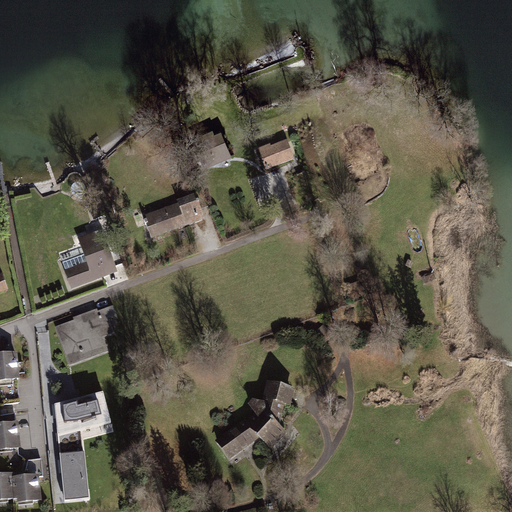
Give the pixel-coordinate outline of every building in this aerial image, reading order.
[(192,140),(205,169),(232,158),(221,132),(215,135),(214,131),(192,140)] [(366,135),(341,147),(360,185),(384,173),(366,135)] [(259,148),(267,170),(295,159),(288,140),(271,146),(270,144),(259,148)] [(197,200),(145,219),(154,244),(206,225),(197,200)] [(82,242),(90,266),(68,273),(74,292),(120,277),(106,235),(82,242)] [(0,295),(9,292),(3,277),(0,277),(0,295)] [(110,355),(105,340),(117,336),(112,321),(118,319),(115,308),(57,328),(70,368),(110,355)] [(16,355),(0,356),(0,385),(19,384),(16,355)] [(262,413),(250,425),(248,422),(219,443),(232,461),(261,439),(272,452),(290,436),(283,428),(287,410),(295,412),(298,393),(269,387),(266,405),(263,405),(262,413)] [(101,397),(64,404),(70,435),(107,428),(101,397)] [(49,426),(53,504),(63,503),(59,425),(49,426)] [(0,454),(21,453),(19,426),(0,427),(0,454)] [(27,460),(28,477),(43,476),(42,459),(27,460)] [(13,477),(0,478),(0,506),(17,504),(14,481),(13,477)] [(39,478),(14,481),(17,504),(17,508),(42,505),(39,478)]
